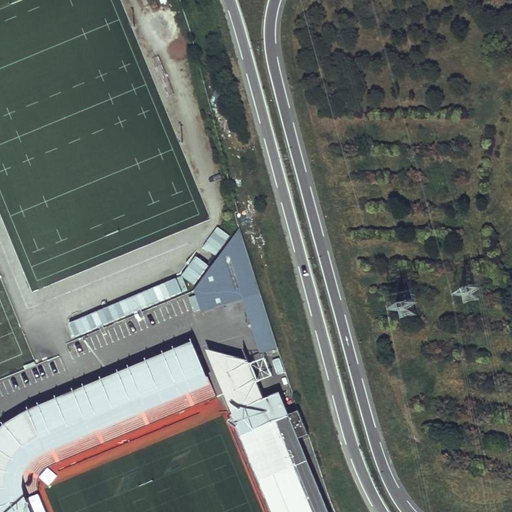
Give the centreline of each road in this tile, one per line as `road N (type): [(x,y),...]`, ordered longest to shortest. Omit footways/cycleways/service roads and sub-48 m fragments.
road 1 (motorway): [(410,511),(373,436),(281,101),(269,38),(276,0)]
road 2 (motorway): [(232,0),(354,450),(383,511)]
